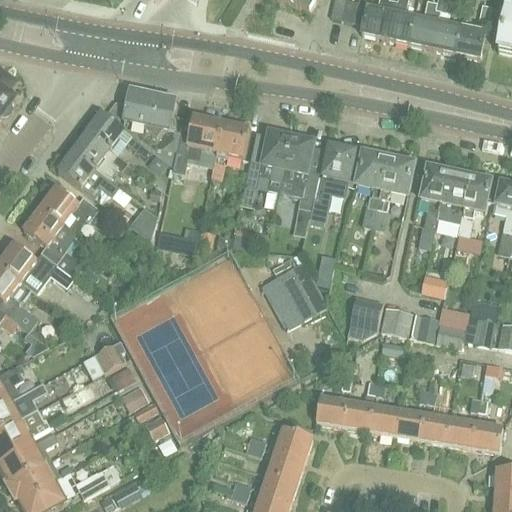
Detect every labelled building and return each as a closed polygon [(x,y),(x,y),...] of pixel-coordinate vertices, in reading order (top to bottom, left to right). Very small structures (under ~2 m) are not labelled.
[(280,0),(309,17),(319,0),(280,0)] [(389,5),(390,0),(380,0),(377,14),(371,13),(372,7),(362,1),(358,6),(354,27),(364,29),(362,39),(386,44),(394,6),(389,5)] [(409,49),(415,22),(405,20),(409,0),(390,0),(389,5),(394,6),(386,44),(409,49)] [(343,24),(347,4),(336,1),(332,22),(343,24)] [(445,17),(448,2),(444,1),(443,6),(438,5),(438,8),(437,15),(441,16),(438,27),(448,30),(451,18),(445,17)] [(354,27),(358,6),(347,4),(343,24),(354,27)] [(438,8),(428,6),(424,24),(415,22),(409,49),(433,54),(438,27),(441,16),(437,15),(438,8)] [(491,15),(492,11),(482,9),(479,25),(488,27),(489,24),(491,15)] [(511,58),(511,16),(506,15),(498,55),(511,58)] [(462,32),(448,30),(438,27),(433,54),(456,59),(462,32)] [(462,32),(456,59),(480,64),(486,38),(462,32)] [(0,120),(1,119),(2,120),(3,120),(4,120),(6,120),(7,119),(8,119),(9,118),(10,117),(11,115),(11,114),(11,113),(11,111),(11,110),(10,109),(10,108),(14,102),(6,96),(12,88),(10,87),(10,85),(10,83),(10,82),(9,80),(8,79),(8,78),(6,77),(5,77),(3,76),(1,76),(0,76),(0,120)] [(106,121),(150,154),(164,136),(170,137),(177,106),(130,96),(127,109),(116,107),(106,121)] [(150,154),(106,121),(102,118),(88,138),(109,154),(119,142),(145,161),(150,154)] [(217,158),(224,128),(194,122),(189,141),(181,139),(173,175),(185,178),(190,152),(217,158)] [(224,128),(217,158),(243,163),(250,134),(224,128)] [(241,210),(253,213),(258,192),(267,194),(270,181),(282,184),(284,173),(285,173),(292,142),(270,137),(263,168),(262,168),(261,168),(251,166),(241,210)] [(126,167),(109,154),(88,138),(73,157),(95,173),(103,162),(120,175),(126,167)] [(314,147),(292,142),(285,173),(284,173),(282,184),(294,186),(291,200),(301,202),(299,212),(312,215),(320,181),(308,179),(309,178),(308,178),(314,147)] [(330,199),(345,202),(355,156),(330,150),(317,206),(328,209),(330,199)] [(95,173),(73,157),(58,177),(92,202),(100,193),(111,201),(118,191),(95,173)] [(374,234),(389,163),(364,157),(357,189),(372,192),(364,232),(374,234)] [(407,200),(414,168),(389,163),(374,234),(383,236),(392,196),(407,200)] [(212,181),(222,183),(225,169),(215,167),(212,181)] [(438,225),(448,176),(428,171),(421,203),(430,205),(424,232),(436,234),(438,225)] [(461,230),(472,181),(448,176),(438,225),(461,230)] [(485,216),(492,185),(472,181),(461,230),(459,239),(471,242),(476,215),(485,216)] [(213,185),(211,194),(218,196),(220,186),(213,185)] [(510,260),(511,248),(511,189),(501,187),(497,208),(495,217),(507,220),(499,257),(510,260)] [(79,210),(56,193),(40,214),(63,232),(62,233),(74,241),(86,225),(90,228),(99,215),(83,203),(79,210)] [(150,245),(157,222),(143,212),(129,230),(150,245)] [(62,233),(63,232),(40,214),(24,236),(47,253),(42,259),(57,271),(74,284),(84,271),(63,255),(74,241),(62,233)] [(249,252),(269,255),(272,239),(237,233),(233,256),(248,257),(249,252)] [(213,238),(198,235),(193,260),(207,263),(213,238)] [(228,255),(231,242),(220,239),(217,253),(228,255)] [(57,271),(42,259),(37,266),(14,249),(0,268),(0,271),(21,288),(20,289),(29,296),(35,300),(48,284),(57,271)] [(307,270),(296,276),(291,266),(275,275),(281,285),(267,292),(291,336),(331,314),(307,270)] [(21,288),(0,271),(0,305),(2,307),(0,309),(0,315),(6,320),(9,322),(9,323),(18,330),(29,338),(39,325),(18,309),(29,296),(20,289),(21,288)] [(427,280),(422,299),(445,304),(449,285),(427,280)] [(377,337),(383,310),(357,304),(348,342),(363,345),(377,337)] [(415,319),(388,313),(383,336),(410,342),(415,319)] [(441,324),(418,319),(413,343),(436,348),(441,327),(441,324)] [(478,339),(465,336),(463,345),(491,351),(496,325),(482,322),(478,339)] [(466,332),(441,327),(436,348),(461,353),(466,332)] [(511,329),(504,328),(499,352),(511,354),(511,329)] [(384,345),(382,358),(403,360),(405,348),(396,347),(384,345)] [(113,350),(101,357),(111,375),(123,368),(113,350)] [(463,366),(461,379),(473,382),(474,375),(476,369),(463,366)] [(10,406),(21,400),(16,390),(27,384),(20,370),(0,381),(0,412),(10,407),(10,406)] [(130,371),(114,379),(121,392),(137,384),(130,371)] [(343,394),(351,395),(353,379),(345,378),(343,394)] [(376,399),(378,383),(370,382),(368,398),(376,399)] [(378,383),(376,399),(384,400),(386,385),(378,383)] [(38,415),(33,405),(47,398),(42,388),(21,400),(10,406),(10,407),(0,412),(0,436),(3,435),(3,434),(20,425),(23,423),(27,421),(38,415)] [(141,391),(129,398),(136,412),(149,405),(141,391)] [(428,408),(431,392),(423,391),(420,407),(428,408)] [(431,392),(428,408),(436,409),(438,393),(431,392)] [(478,416),(480,400),(472,399),(470,415),(478,416)] [(480,400),(478,416),(486,417),(488,402),(480,400)] [(345,432),(349,407),(321,402),(317,428),(345,432)] [(370,436),(374,411),(349,407),(345,432),(370,436)] [(154,408),(133,419),(138,428),(158,417),(154,408)] [(396,441),(400,415),(374,411),(370,436),(396,441)] [(0,467),(16,459),(12,453),(30,443),(52,431),(47,422),(45,423),(40,414),(38,415),(27,421),(23,423),(20,425),(3,434),(3,435),(0,436),(0,467)] [(418,418),(400,415),(396,441),(422,445),(426,420),(418,418)] [(447,449),(452,424),(426,420),(422,445),(447,449)] [(161,422),(145,431),(153,446),(169,437),(161,422)] [(473,453),(476,428),(452,424),(447,449),(473,453)] [(499,458),(503,433),(476,428),(473,453),(499,458)] [(305,468),(313,444),(284,434),(275,458),(305,468)] [(27,478),(51,465),(46,454),(58,447),(54,439),(34,450),(30,443),(12,453),(16,459),(0,467),(0,468),(10,486),(26,477),(27,478)] [(162,447),(159,449),(165,461),(172,457),(178,454),(175,448),(172,442),(162,447)] [(249,450),(264,455),(267,447),(251,442),(249,450)] [(262,462),(264,455),(249,450),(246,457),(262,462)] [(297,490),(305,468),(275,458),(268,481),(297,490)] [(36,497),(61,483),(51,465),(27,478),(26,477),(10,486),(7,488),(16,504),(19,502),(21,506),(36,498),(36,497)] [(113,471),(78,490),(71,478),(61,483),(36,497),(36,498),(21,506),(24,511),(52,511),(80,497),(85,504),(121,485),(113,471)] [(511,475),(497,474),(496,500),(511,500),(511,475)] [(287,511),(290,511),(297,490),(268,481),(260,504),(287,511)] [(234,495),(249,500),(251,493),(236,488),(234,495)] [(246,508),(249,500),(234,495),(231,503),(246,508)] [(511,511),(511,500),(496,500),(494,511),(511,511)] [(112,511),(115,511),(109,501),(101,505),(104,511),(112,511)]
